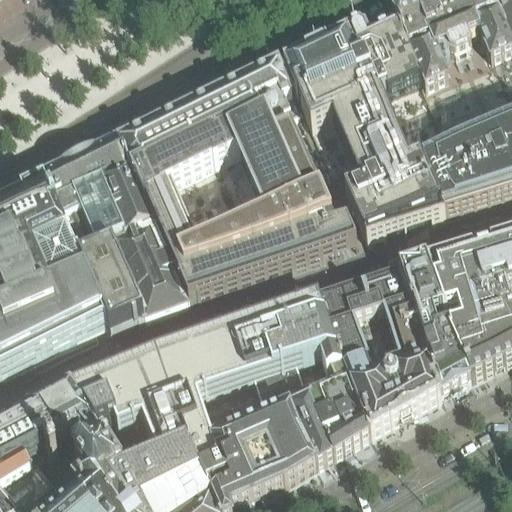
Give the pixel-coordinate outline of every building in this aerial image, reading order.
[(489,0),(432,0),(415,8),(415,9),(391,21),(398,35),(422,93),(425,100),(450,90),(437,62),(446,57),(449,64),(455,66),(469,60),(471,55),(468,48),(478,44),(490,73),(511,63),(511,54),(511,52),(489,0)] [(511,0),(489,0),(511,52),(511,51),(511,0)] [(421,170),(410,175),(386,120),(381,108),(388,105),(389,107),(394,105),(395,106),(416,97),(416,95),(422,93),(398,35),(370,49),(365,38),(362,36),(362,35),(351,41),(350,46),(349,46),(348,42),(284,73),(284,74),(283,75),(311,141),(334,131),(361,194),(345,201),(367,253),(446,227),(421,170)] [(119,154),(118,153),(117,154),(188,314),(358,256),(348,235),(326,242),(328,235),(334,233),(292,138),(271,145),(268,139),(300,123),(280,77),(279,75),(120,152),(120,153),(119,154)] [(511,206),(511,124),(500,130),(486,138),(474,146),(465,151),(421,170),(446,227),(511,206)] [(188,314),(117,154),(96,164),(85,169),(81,171),(76,173),(76,174),(66,179),(45,189),(108,335),(111,342),(188,314)] [(108,335),(45,189),(20,201),(22,204),(0,214),(0,387),(106,335),(106,336),(108,335)] [(511,247),(451,266),(475,322),(497,313),(510,343),(511,342),(511,247)] [(511,342),(510,343),(497,313),(475,322),(451,266),(429,272),(429,273),(443,312),(437,315),(442,325),(458,320),(463,338),(450,342),(471,391),(511,371),(511,342)] [(439,345),(433,328),(442,325),(437,315),(443,312),(429,273),(428,273),(401,282),(441,408),(471,391),(450,342),(439,345)] [(438,410),(441,408),(401,282),(400,282),(400,283),(400,282),(319,309),(345,378),(371,446),(372,446),(375,444),(391,435),(421,419),(438,410)] [(319,309),(318,309),(157,364),(203,480),(218,473),(212,450),(198,409),(253,391),(266,427),(291,418),(306,412),(305,404),(296,376),(321,369),(326,385),(330,383),(345,378),(319,309)] [(215,511),(203,480),(157,364),(72,398),(97,439),(114,432),(118,440),(143,431),(157,466),(124,479),(113,491),(125,511),(215,511)] [(371,446),(345,378),(330,383),(335,394),(309,405),(308,403),(305,404),(306,412),(291,418),(303,449),(320,476),(334,468),(344,462),(344,463),(362,452),(361,452),(371,446)] [(125,511),(113,491),(124,479),(97,439),(72,398),(30,420),(0,436),(0,475),(2,479),(27,465),(36,482),(37,483),(41,480),(56,498),(73,484),(76,488),(73,491),(89,510),(86,511),(125,511)] [(320,476),(303,449),(291,418),(266,427),(212,450),(218,473),(203,480),(215,511),(250,511),(286,497),(320,476)] [(0,511),(7,505),(21,497),(18,492),(36,482),(27,465),(2,479),(0,475),(0,511)] [(86,511),(89,510),(73,491),(76,488),(73,484),(56,498),(41,480),(37,483),(36,482),(18,492),(21,497),(7,505),(0,511),(86,511)]
